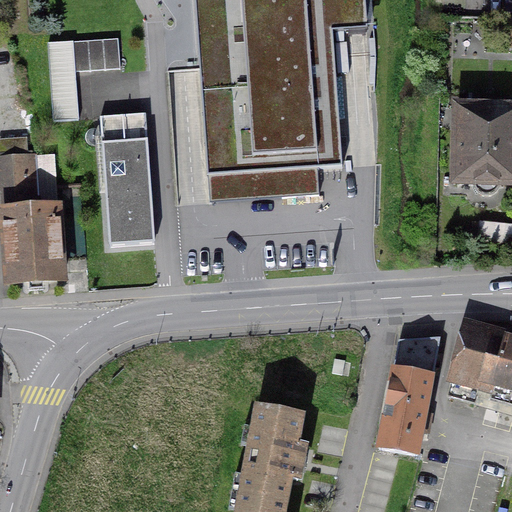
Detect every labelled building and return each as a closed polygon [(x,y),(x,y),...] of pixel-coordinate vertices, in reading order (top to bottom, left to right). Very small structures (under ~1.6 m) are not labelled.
[(195,0),(208,179),(228,178),(342,170),(333,34),(368,31),(365,0),(195,0)] [(122,72),(120,40),(48,45),(50,77),(122,72)] [(497,192),(498,187),(511,187),(511,111),(455,110),(452,185),(473,186),(473,191),(476,195),(480,198),(485,199),(489,198),(494,196),(497,192)] [(108,250),(153,247),(144,117),(98,120),(108,250)] [(26,140),(0,141),(0,156),(27,155),(26,140)] [(0,191),(13,191),(13,184),(26,183),(24,159),(0,160),(0,191)] [(53,209),(39,210),(39,203),(27,204),(22,204),(22,211),(1,213),(6,286),(61,282),(56,212),(55,210),(53,209)] [(511,248),(511,228),(478,225),(476,245),(511,248)] [(511,343),(466,330),(446,399),(474,406),(480,385),(491,389),(487,402),(511,408),(511,343)] [(437,342),(398,345),(381,434),(382,434),(379,452),(415,458),(437,345),(437,342)] [(281,511),(287,481),(296,482),(298,472),(300,473),(301,465),(302,460),(300,460),(302,450),(294,448),(299,421),(257,413),(237,511),(281,511)]
